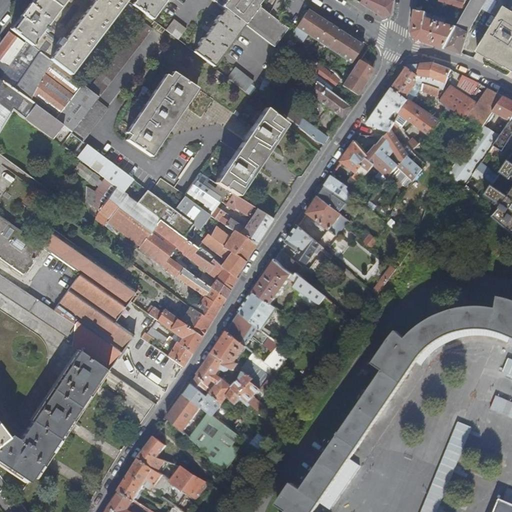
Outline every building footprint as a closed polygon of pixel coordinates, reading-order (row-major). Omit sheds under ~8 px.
[(70,75),(125,0),(32,0),(11,29),(26,41),(70,75)] [(152,20),(167,0),(135,0),(132,5),(144,14),(152,20)] [(289,28),(279,21),(259,5),(263,0),(212,0),(226,10),(246,25),(274,47),(289,28)] [(360,0),(359,2),(383,18),(390,15),(391,0),(360,0)] [(487,0),(471,0),(460,20),(456,27),(445,49),(459,54),(462,55),(469,33),(483,8),(487,0)] [(487,0),(483,8),(491,12),(498,0),(496,0),(487,0)] [(511,10),(505,6),(480,48),(494,56),(495,54),(509,62),(511,60),(511,61),(511,10)] [(213,67),(246,25),(226,10),(193,52),(213,67)] [(427,12),(415,10),(412,34),(417,41),(431,45),(445,49),(456,27),(451,26),(444,24),(445,20),(427,14),(427,12)] [(306,12),(294,30),(305,37),(307,34),(352,64),(363,46),(319,17),(317,20),(306,12)] [(451,26),(456,27),(460,20),(454,18),(451,26)] [(174,20),(166,31),(178,40),(186,29),(174,20)] [(152,29),(142,21),(89,88),(100,96),(152,29)] [(302,42),(305,37),(294,30),(291,35),(302,42)] [(20,41),(9,32),(0,43),(0,79),(14,89),(63,125),(72,132),(99,98),(87,88),(70,75),(26,41),(23,45),(20,42),(20,41)] [(359,61),(352,71),(359,75),(356,79),(365,84),(372,74),(372,73),(369,70),(371,68),(359,61)] [(442,91),(450,71),(434,64),(421,65),(409,66),(408,68),(418,76),(415,80),(417,83),(430,85),(440,89),(440,90),(442,91)] [(313,72),(314,72),(334,87),(339,81),(319,65),(316,68),(313,72)] [(236,67),(227,78),(245,92),(253,81),(236,67)] [(422,91),(439,98),(440,90),(440,89),(430,85),(417,83),(415,80),(418,76),(408,68),(399,80),(393,89),(407,98),(414,86),(422,91)] [(198,87),(173,70),(170,75),(166,73),(126,133),(129,135),(126,140),(151,157),(198,87)] [(352,71),(344,84),(342,86),(357,96),(361,90),(365,84),(356,79),(359,75),(352,71)] [(334,88),(334,87),(314,72),(311,76),(331,92),(334,88)] [(311,95),(341,118),(349,107),(331,92),(311,76),(306,82),(314,88),(311,95)] [(464,78),(462,83),(476,90),(478,85),(469,80),(464,78)] [(0,130),(13,110),(52,140),(63,125),(14,89),(0,79),(0,130)] [(396,111),(399,113),(409,100),(407,98),(393,89),(381,106),(367,125),(382,130),(390,132),(391,130),(395,122),(390,119),(396,111)] [(476,110),(468,122),(482,130),(482,129),(494,112),(505,97),(490,90),(476,110)] [(447,92),(439,103),(441,104),(450,110),(459,116),(468,122),(476,110),(447,92)] [(494,112),(511,121),(511,101),(505,97),(494,112)] [(109,108),(98,100),(75,131),(85,139),(109,108)] [(409,143),(414,150),(430,137),(441,122),(409,100),(399,113),(395,122),(401,128),(407,120),(423,132),(409,143)] [(272,145),(286,125),(264,108),(215,182),(215,183),(237,197),(272,145)] [(287,110),(285,116),(317,142),(324,145),(326,142),(328,138),(302,120),(303,119),(294,112),(293,114),(287,110)] [(456,120),(459,116),(450,110),(448,114),(456,120)] [(390,119),(395,122),(399,113),(396,111),(390,119)] [(511,121),(500,138),(500,139),(495,146),(503,151),(511,137),(511,121)] [(500,139),(482,129),(482,130),(481,130),(447,178),(463,192),(467,186),(495,146),(500,139)] [(409,156),(391,130),(390,132),(386,138),(395,152),(400,159),(402,164),(408,157),(409,156)] [(76,135),(65,149),(105,179),(198,248),(203,242),(216,254),(225,260),(221,266),(235,276),(239,271),(244,262),(211,237),(200,229),(175,210),(76,135)] [(399,168),(414,181),(422,170),(408,157),(402,164),(400,159),(395,163),(389,157),(395,152),(386,138),(384,138),(378,147),(376,146),(368,156),(368,157),(360,165),(369,172),(374,166),(381,172),(388,178),(389,179),(392,175),(399,168)] [(352,177),(359,183),(369,172),(360,165),(368,157),(368,156),(356,141),(342,162),(356,173),(352,177)] [(428,147),(423,152),(430,158),(435,153),(428,147)] [(395,163),(400,159),(395,152),(389,157),(395,163)] [(511,163),(509,161),(501,173),(511,180),(511,187),(507,195),(492,186),(486,195),(500,207),(491,216),(511,234),(511,163)] [(94,186),(95,185),(99,179),(100,178),(81,163),(74,172),(94,186)] [(414,181),(399,168),(392,175),(407,188),(414,181)] [(215,183),(215,182),(200,172),(183,197),(210,215),(234,231),(256,245),(266,231),(273,219),(237,197),(215,183)] [(385,185),(388,178),(381,172),(376,177),(385,185)] [(347,189),(348,188),(345,186),(331,177),(324,188),(318,197),(332,208),(339,199),(346,205),(347,204),(349,206),(353,201),(350,199),(352,198),(347,189)] [(359,183),(352,177),(345,186),(348,188),(351,191),(353,188),(356,191),(360,186),(361,184),(359,183)] [(210,287),(225,298),(232,288),(238,278),(235,276),(221,266),(213,260),(210,264),(195,253),(198,248),(105,179),(103,182),(99,188),(95,192),(95,210),(98,212),(109,220),(107,222),(116,228),(140,247),(138,249),(167,270),(177,277),(183,269),(210,288),(210,287)] [(95,185),(99,188),(103,182),(99,179),(95,185)] [(82,200),(95,210),(95,192),(87,186),(82,200)] [(366,191),(360,186),(356,191),(353,194),(359,200),(366,191)] [(483,200),(467,186),(463,192),(478,206),(483,200)] [(200,229),(210,215),(183,197),(175,210),(200,229)] [(335,236),(348,220),(332,208),(318,197),(307,214),(335,236)] [(98,212),(96,217),(114,231),(116,228),(107,222),(109,220),(98,212)] [(210,215),(200,229),(211,237),(213,234),(216,228),(229,238),(234,231),(210,215)] [(38,252),(42,247),(38,244),(0,217),(0,258),(23,275),(38,252)] [(112,233),(114,231),(96,217),(95,220),(112,233)] [(373,223),(359,239),(370,248),(385,230),(378,225),(377,226),(373,223)] [(317,256),(323,248),(298,226),(287,243),(297,249),(294,253),(298,256),(297,257),(307,264),(314,254),(317,256)] [(108,371),(117,358),(125,346),(134,334),(115,321),(137,290),(124,280),(120,278),(50,227),(38,244),(42,247),(80,274),(53,311),(74,325),(72,338),(71,344),(73,347),(79,351),(104,369),(108,371)] [(213,234),(211,237),(244,262),(250,253),(256,245),(234,231),(229,238),(216,228),(213,234)] [(338,256),(349,245),(341,237),(330,248),(338,256)] [(203,242),(198,248),(213,260),(221,266),(225,260),(216,254),(203,242)] [(198,248),(195,253),(210,264),(213,260),(198,248)] [(302,267),(281,251),(276,260),(286,270),(295,276),(302,267)] [(141,259),(136,268),(144,274),(150,265),(141,259)] [(299,291),(312,300),(319,305),(325,297),(304,279),(297,274),(296,276),(295,276),(286,270),(276,260),(265,275),(253,293),(272,305),(290,278),(296,283),(294,287),(299,291)] [(144,274),(160,286),(167,277),(163,275),(150,265),(144,274)] [(391,266),(373,291),(378,295),(396,270),(391,266)] [(199,304),(200,304),(215,315),(220,308),(225,298),(210,287),(210,288),(183,269),(177,277),(182,281),(204,297),(199,304)] [(167,270),(163,275),(167,277),(170,280),(169,281),(178,287),(182,281),(177,277),(167,270)] [(307,274),(304,279),(311,285),(315,280),(307,274)] [(0,275),(0,289),(72,338),(74,325),(53,311),(0,275)] [(175,291),(178,287),(169,281),(170,280),(167,277),(160,286),(190,308),(193,303),(175,291)] [(204,297),(182,281),(178,287),(175,291),(193,303),(193,302),(199,306),(200,304),(199,304),(204,297)] [(312,300),(299,291),(295,296),(296,296),(306,303),(309,305),(312,300)] [(264,327),(277,308),(272,305),(253,293),(247,302),(240,313),(258,327),(268,336),(270,333),(264,327)] [(301,310),(302,311),(306,303),(296,296),(291,303),(301,310)] [(432,318),(431,319),(427,321),(422,324),(418,327),(415,329),(410,333),(406,339),(396,331),(390,339),(373,364),(383,371),(302,490),(292,483),(277,504),(287,511),(286,511),(314,511),(416,364),(420,357),(422,355),(424,352),(426,350),(431,346),(435,342),(437,341),(440,340),(442,338),(444,337),(445,337),(458,338),(459,331),(471,335),(473,329),(483,335),(487,330),(496,338),(499,332),(508,342),(510,336),(511,337),(511,504),(502,500),(500,499),(494,511),(511,511),(511,300),(498,297),(496,308),(490,307),(485,306),(481,306),(476,306),(469,307),(465,307),(461,308),(455,309),(451,310),(444,312),(437,315),(432,318)] [(190,308),(180,322),(202,337),(209,325),(215,315),(200,304),(199,306),(193,302),(193,303),(190,308)] [(306,303),(302,311),(309,316),(314,309),(309,305),(306,303)] [(154,307),(149,314),(149,315),(154,318),(157,321),(163,311),(160,309),(159,311),(154,307)] [(181,338),(178,343),(192,353),(198,343),(202,337),(180,322),(164,310),(163,311),(157,321),(167,328),(175,334),(181,338)] [(245,346),(258,327),(240,313),(233,323),(227,332),(245,346)] [(146,333),(163,345),(166,341),(168,338),(151,326),(146,333)] [(245,346),(227,332),(220,342),(213,353),(226,361),(224,364),(229,367),(232,369),(234,370),(238,363),(236,361),(246,347),(245,346)] [(181,338),(175,334),(172,338),(176,342),(178,343),(181,338)] [(264,347),(273,353),(279,345),(270,338),(264,347)] [(178,343),(176,342),(175,345),(167,356),(183,367),(192,353),(178,343)] [(76,355),(28,426),(31,432),(39,445),(36,446),(24,451),(15,449),(9,458),(14,461),(13,472),(28,483),(40,465),(43,467),(51,454),(48,453),(101,373),(104,369),(79,351),(76,355)] [(248,402),(251,399),(260,390),(251,382),(253,379),(243,372),(239,378),(233,387),(216,375),(219,371),(220,371),(221,369),(224,371),(227,370),(229,367),(224,364),(226,361),(213,353),(203,367),(198,375),(198,376),(213,391),(212,393),(211,393),(211,394),(221,405),(221,406),(227,398),(235,405),(240,399),(248,407),(250,405),(248,403),(248,402)] [(249,360),(271,377),(272,376),(271,366),(266,362),(254,353),(249,360)] [(280,362),(271,355),(266,362),(275,369),(280,362)] [(271,377),(249,360),(240,371),(243,372),(253,379),(251,382),(260,390),(261,388),(269,379),(271,377)] [(209,392),(211,393),(212,393),(213,391),(198,376),(192,384),(184,394),(200,407),(201,406),(212,416),(221,405),(211,394),(208,397),(203,394),(205,391),(208,393),(209,392)] [(278,394),(282,390),(269,379),(261,388),(262,390),(275,391),(278,394)] [(172,411),(167,418),(168,419),(203,451),(201,453),(231,475),(234,470),(229,467),(231,464),(222,456),(224,454),(230,459),(238,450),(232,446),(240,437),(212,416),(201,406),(200,407),(184,394),(172,411)] [(248,402),(254,407),(257,404),(251,399),(248,402)] [(0,463),(13,472),(14,461),(9,458),(15,449),(24,451),(36,446),(39,445),(31,432),(28,426),(26,429),(18,442),(10,436),(7,438),(0,428),(0,463)] [(161,467),(164,461),(157,458),(165,446),(155,438),(153,436),(144,448),(137,458),(138,459),(158,472),(161,467)] [(251,465),(259,455),(248,445),(240,455),(251,465)] [(134,500),(138,494),(143,485),(152,490),(162,475),(160,474),(158,472),(138,459),(131,470),(118,490),(120,491),(134,500)] [(193,475),(182,467),(181,468),(179,471),(171,482),(170,483),(171,483),(162,497),(172,504),(179,494),(175,491),(178,488),(182,491),(182,490),(193,475)] [(162,497),(171,483),(170,483),(171,482),(162,475),(152,490),(162,497)] [(194,498),(205,483),(193,475),(182,490),(194,498)] [(140,495),(137,501),(152,511),(170,511),(175,505),(172,504),(162,497),(152,490),(143,485),(138,494),(140,495)] [(511,504),(511,490),(507,488),(502,500),(511,504)] [(194,498),(182,490),(182,491),(179,494),(172,504),(175,505),(184,511),(187,511),(196,501),(194,498)] [(114,511),(152,511),(137,501),(134,500),(120,491),(116,498),(109,508),(114,511)]
